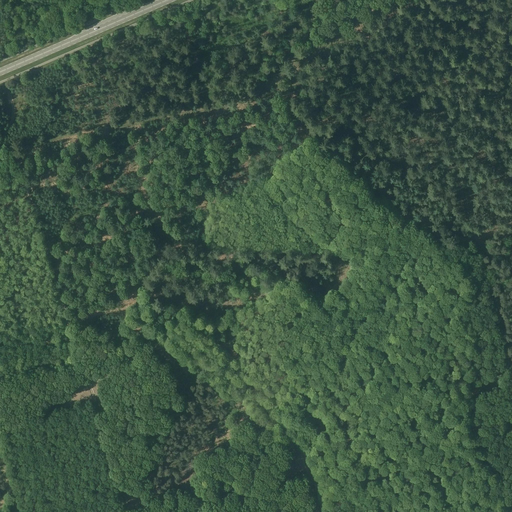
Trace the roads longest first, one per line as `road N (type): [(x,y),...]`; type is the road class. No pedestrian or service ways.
road 1 (track): [(129,511),(29,181),(4,157),(16,105),(0,66)]
road 2 (track): [(0,158),(129,119),(242,103),(397,0)]
road 3 (primary): [(0,72),(169,0)]
